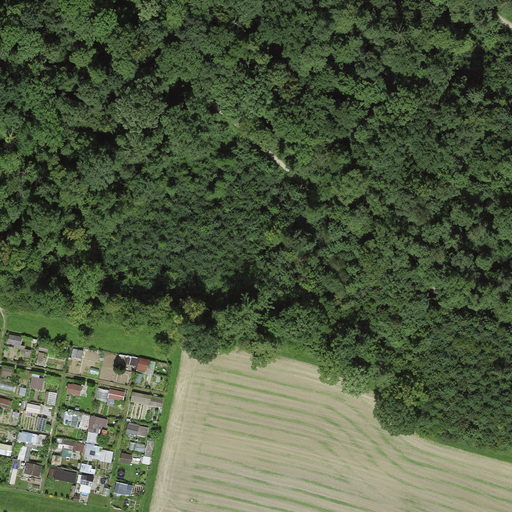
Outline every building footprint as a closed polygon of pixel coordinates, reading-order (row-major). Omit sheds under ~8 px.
[(35,374),(32,385),(44,388),(46,377),(35,374)] [(51,402),(56,403),(59,392),(53,390),(51,402)] [(130,423),(129,433),(149,435),(150,425),(130,423)] [(113,461),(116,449),(88,443),(86,455),(113,461)] [(29,460),(26,472),(42,476),(45,464),(29,460)] [(77,482),(80,471),(59,466),(56,477),(77,482)] [(82,483),(95,485),(97,474),(84,472),(82,483)] [(126,492),(128,483),(121,481),(119,490),(126,492)]
